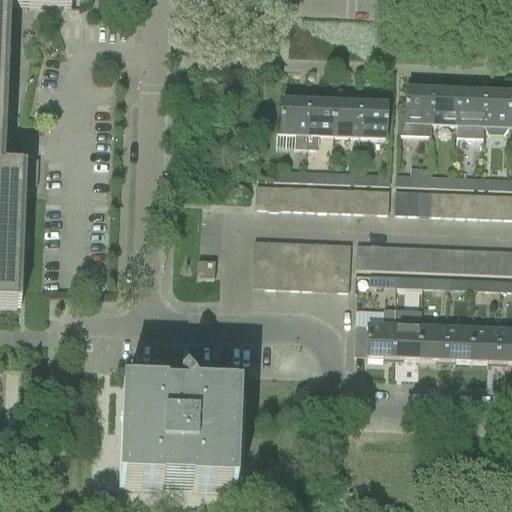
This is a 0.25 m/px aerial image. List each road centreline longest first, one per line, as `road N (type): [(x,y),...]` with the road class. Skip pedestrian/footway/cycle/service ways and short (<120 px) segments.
road 1 (unclassified): [(511,414),(351,409),(332,396),(318,342),(307,334),(137,325)]
road 2 (unclassified): [(511,12),(156,2)]
road 3 (unclassified): [(137,325),(156,2)]
